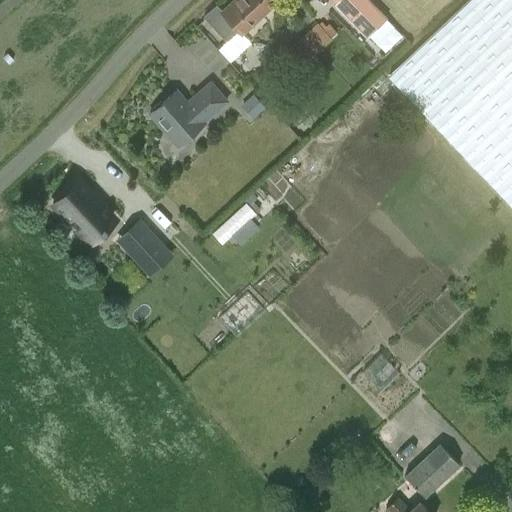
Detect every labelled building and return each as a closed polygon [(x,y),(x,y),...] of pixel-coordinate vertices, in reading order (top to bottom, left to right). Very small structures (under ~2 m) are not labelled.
[(226,42),(238,31),(242,34),(277,2),(275,0),(232,0),(221,11),(216,5),(203,17),(226,42)] [(386,19),(367,0),(341,0),(336,5),(367,37),(386,19)] [(511,0),(469,0),(389,77),(511,207),(511,0)] [(289,49),(303,64),(331,39),(317,23),(289,49)] [(205,118),(229,98),(213,79),(189,99),(179,86),(151,109),(166,128),(170,125),(182,139),(206,119),(205,118)] [(114,215),(82,178),(55,202),(91,243),(108,228),(105,224),(114,215)] [(250,200),(214,231),(224,243),(260,212),(250,200)] [(140,219),(116,240),(150,278),(174,256),(140,219)] [(368,372),(386,388),(400,372),(383,356),(368,372)] [(440,442),(422,459),(405,475),(425,497),(459,465),(440,442)] [(429,511),(419,501),(409,511),(398,498),(387,508),(391,511),(429,511)]
